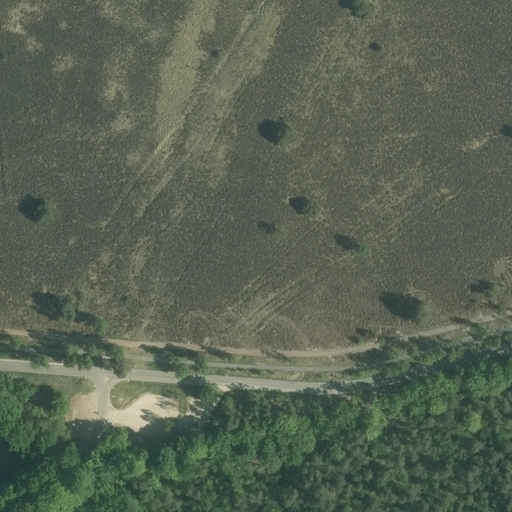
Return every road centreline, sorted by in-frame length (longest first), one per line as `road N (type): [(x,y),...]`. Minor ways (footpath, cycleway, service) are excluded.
road 1 (unknown): [(0,332),(293,354),(376,347),(511,312)]
road 2 (tertiary): [(105,373),(350,388),(511,348)]
road 3 (tertiary): [(0,510),(91,446),(105,373)]
